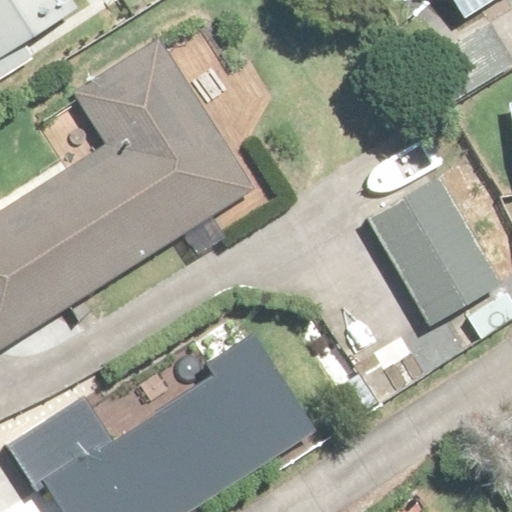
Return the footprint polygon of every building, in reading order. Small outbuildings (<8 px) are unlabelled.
[(68,0),(0,0),(0,56),(74,10),(68,0)] [(497,0),(445,0),(459,23),(497,0)] [(0,344),(251,189),(158,39),(67,95),(101,149),(0,211),(0,344)] [(511,104),(502,106),(511,153),(511,104)] [(438,176),(363,218),(423,326),(498,284),(438,176)]
